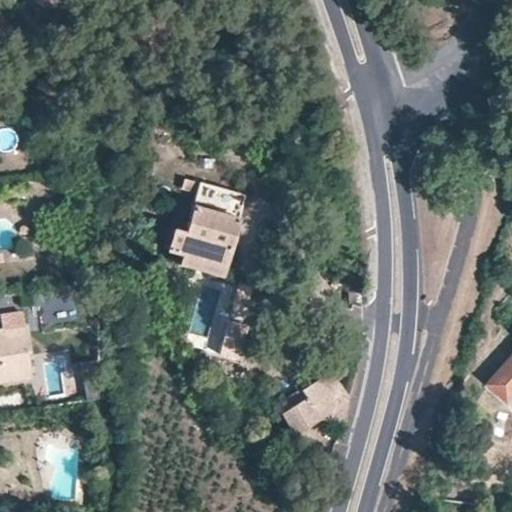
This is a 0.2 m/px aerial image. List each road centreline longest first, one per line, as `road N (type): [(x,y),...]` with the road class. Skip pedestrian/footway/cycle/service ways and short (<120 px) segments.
road 1 (secondary): [(365,511),(410,319),(409,224),(391,92)]
road 2 (secondary): [(366,99),(386,230),(383,324),(339,511)]
road 3 (residential): [(391,92),(464,60),(486,0)]
